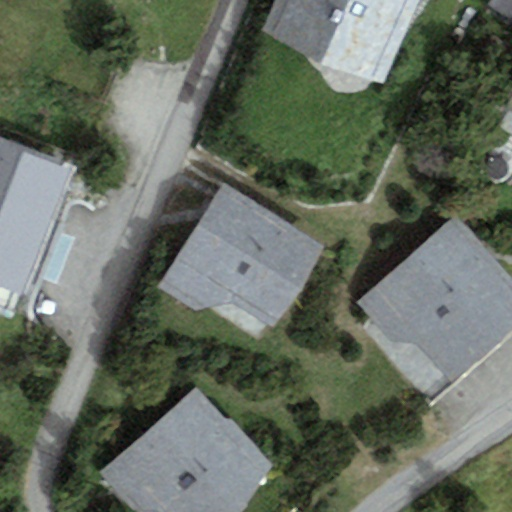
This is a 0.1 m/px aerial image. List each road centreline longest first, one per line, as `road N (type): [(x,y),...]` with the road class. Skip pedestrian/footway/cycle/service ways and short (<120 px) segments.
road 1 (residential): [(37,511),(42,468),(71,390),(235,0)]
road 2 (residential): [(511,416),(371,511)]
